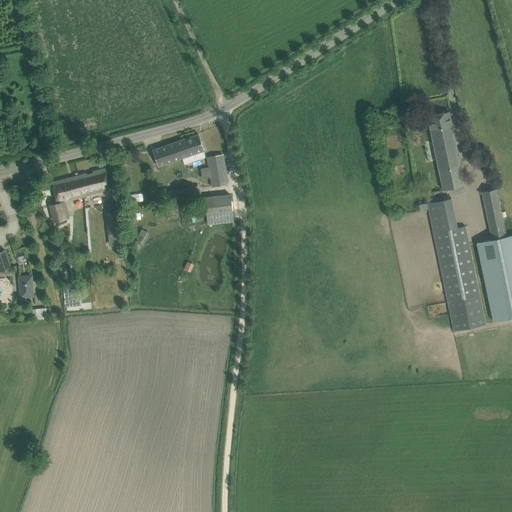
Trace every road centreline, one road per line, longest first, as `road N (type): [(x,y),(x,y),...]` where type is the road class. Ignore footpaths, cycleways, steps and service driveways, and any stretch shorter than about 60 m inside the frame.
road 1 (track): [(178,0),(230,109),(245,228),(225,511)]
road 2 (unclassified): [(395,0),(230,109),(0,173)]
